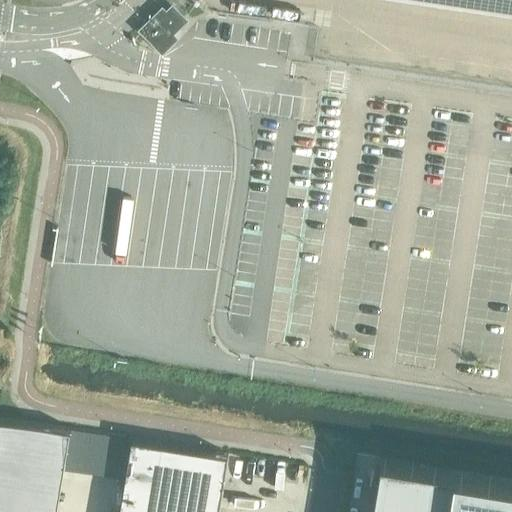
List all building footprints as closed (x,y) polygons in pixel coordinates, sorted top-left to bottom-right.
[(511,0),(437,0),(511,11),(511,0)] [(145,28),(150,33),(163,46),(174,36),(171,33),(184,20),(173,9),(166,15),(163,11),(145,28)] [(0,511),(56,511),(71,428),(0,415),(0,511)] [(218,511),(228,453),(132,437),(119,511),(218,511)] [(511,511),(511,478),(382,458),(373,511),(511,511)]
